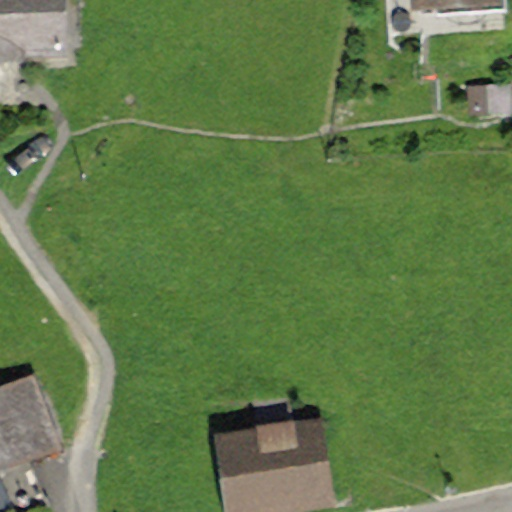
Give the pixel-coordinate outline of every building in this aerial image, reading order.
[(0,0),(0,76),(22,76),(22,65),(71,63),(69,0),(0,0)] [(413,0),(414,23),(501,18),(499,0),(413,0)] [(511,87),(469,89),(470,122),(511,120),(511,87)] [(0,480),(61,457),(32,384),(0,396),(0,480)] [(339,511),(328,430),(220,444),(228,511),(339,511)]
